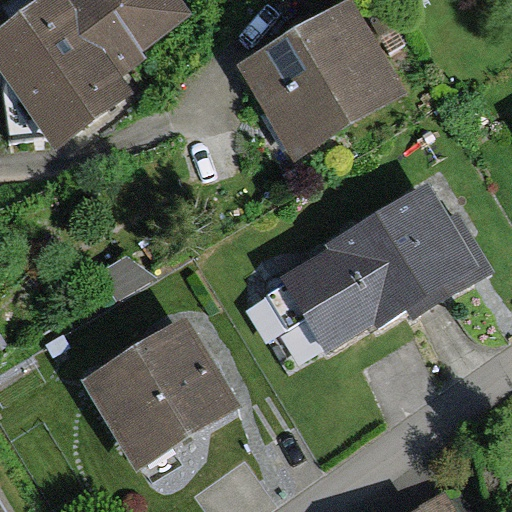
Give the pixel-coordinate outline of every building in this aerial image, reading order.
[(0,64),(68,153),(144,94),(132,79),(204,23),(186,0),(57,0),(0,44),(0,64)] [(309,178),(427,109),(392,50),(368,9),(250,78),(264,101),(309,178)] [(341,366),(434,310),(440,319),(511,275),(511,264),(483,217),(467,227),(447,194),(293,287),(341,366)] [(249,425),(193,335),(89,400),(145,490),(249,425)] [(0,511),(10,511),(0,496),(0,511)]
